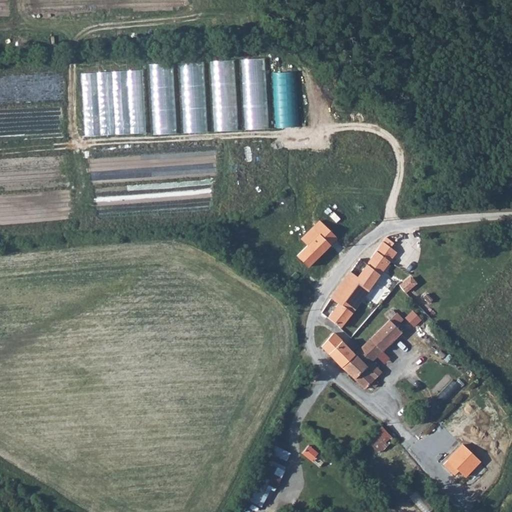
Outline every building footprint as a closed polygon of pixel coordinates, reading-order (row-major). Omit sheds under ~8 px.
[(313,215),(333,235),(335,232),(316,213),(313,215)] [(306,260),(333,235),(313,215),(298,231),(304,238),(294,248),(306,260)] [(325,312),(338,322),(394,249),(387,244),(391,239),(387,232),(363,262),(353,277),(344,271),(328,292),(335,298),(325,312)] [(344,271),(353,277),(363,262),(356,255),(344,271)] [(412,280),(408,273),(400,278),(405,284),(412,280)] [(349,351),(339,362),(362,384),(378,368),(367,357),(399,325),(392,317),(397,311),(392,306),(357,342),(349,351)] [(349,351),(329,330),(318,341),(339,362),(349,351)] [(310,379),(317,371),(312,367),(305,375),(310,379)] [(377,452),(392,440),(381,428),(367,440),(377,452)] [(478,456),(461,439),(445,454),(462,472),(478,456)] [(267,457),(247,500),(261,506),(265,498),(270,500),(285,466),(267,457)]
